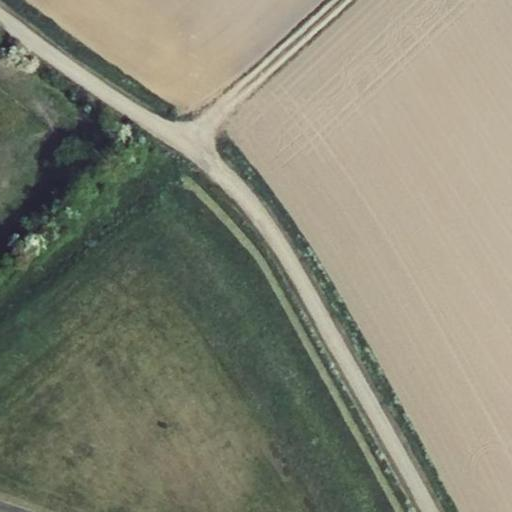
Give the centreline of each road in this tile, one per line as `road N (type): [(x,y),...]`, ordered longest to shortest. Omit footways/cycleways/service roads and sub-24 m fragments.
road 1 (unclassified): [(430,511),(289,256),(242,192),(186,143)]
road 2 (residential): [(186,143),(0,16)]
road 3 (track): [(345,0),(186,143)]
